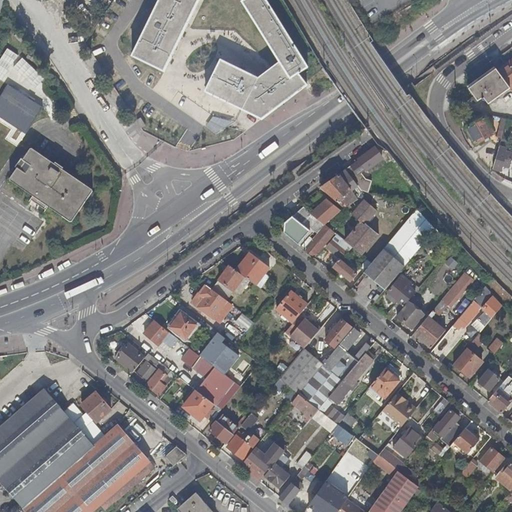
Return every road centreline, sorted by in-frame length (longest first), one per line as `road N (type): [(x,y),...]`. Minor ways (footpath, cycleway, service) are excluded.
road 1 (residential): [(254,219),(511,435)]
road 2 (secondary): [(236,184),(476,6)]
road 3 (residential): [(77,343),(269,511)]
road 4 (residential): [(511,196),(478,171),(444,122),(438,98),(448,77),(511,34)]
road 5 (residential): [(148,186),(30,0)]
road 6 (residential): [(77,343),(254,219)]
road 7 (secondary): [(183,223),(0,307)]
road 8 (residential): [(254,219),(367,140)]
